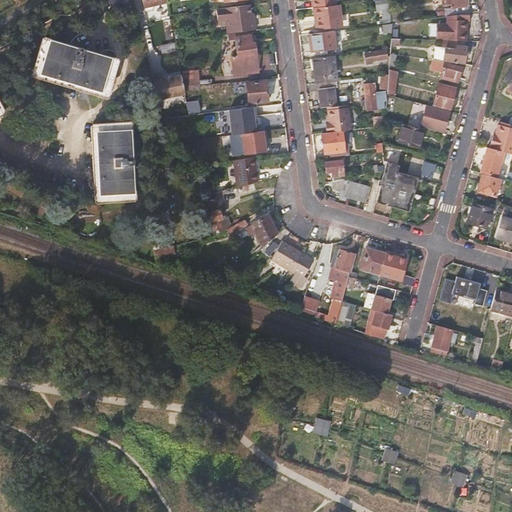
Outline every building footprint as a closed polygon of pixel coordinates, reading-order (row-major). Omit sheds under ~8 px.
[(142,0),(145,10),(146,11),(150,11),(151,9),(150,6),(167,2),(166,0),(142,0)] [(312,1),(313,9),(315,8),(337,5),(338,5),(337,0),(314,0),(315,0),(312,1)] [(380,23),(389,22),(385,0),(384,0),(375,1),(377,11),(381,10),(382,17),(384,17),(384,18),(379,19),(380,23)] [(442,0),(443,4),(451,3),(451,7),(437,9),(438,17),(446,16),(468,13),(466,0),(442,0)] [(129,4),(118,6),(121,15),(131,13),(129,4)] [(337,5),(315,8),(317,21),(315,22),(316,31),(340,27),(337,5)] [(250,6),(216,9),(217,22),(225,21),(227,34),(248,31),(255,30),(254,21),(251,21),(251,15),(250,6)] [(392,11),(394,21),(400,20),(399,10),(392,11)] [(436,40),(466,41),(466,33),(464,33),(464,21),(446,20),(446,24),(436,24),(436,40)] [(382,25),(385,48),(390,48),(391,38),(392,24),(382,25)] [(248,31),(227,34),(228,41),(236,40),(238,56),(232,57),(234,76),(240,76),(259,73),(255,44),(253,44),(252,36),(249,36),(248,31)] [(336,49),(334,31),(309,34),(312,52),(336,49)] [(111,57),(50,40),(39,74),(101,92),(111,57)] [(386,59),(385,48),(365,51),(366,61),(386,59)] [(445,48),(443,61),(464,63),(466,52),(445,48)] [(389,53),(388,69),(394,71),(397,54),(389,53)] [(316,83),(321,82),(337,80),(334,55),(312,58),(316,83)] [(445,63),(441,77),(457,81),(461,68),(445,63)] [(397,72),(394,71),(388,69),(388,74),(387,89),(387,94),(395,95),(397,72)] [(199,74),(184,75),(185,90),(200,88),(199,74)] [(380,88),(387,89),(388,74),(381,75),(380,88)] [(157,99),(184,93),(181,75),(171,77),(171,76),(163,77),(164,78),(162,79),(162,75),(152,77),(157,99)] [(269,101),(266,80),(246,82),(248,103),(269,101)] [(337,80),(321,82),(322,89),(318,89),(321,108),(336,106),(334,87),(339,86),(338,80),(337,80)] [(366,102),(383,99),(382,92),(375,93),(374,84),(364,85),(366,102)] [(455,88),(439,85),(434,104),(449,108),(455,88)] [(366,102),(361,102),(362,104),(366,103),(367,109),(384,107),(383,99),(366,102)] [(269,113),(268,105),(243,108),(244,116),(269,113)] [(348,107),(327,110),(329,123),(325,124),(326,132),(341,130),(351,129),(348,107)] [(449,112),(432,108),(427,127),(444,131),(449,112)] [(421,129),(402,124),(397,141),(417,146),(421,129)] [(492,139),(490,148),(499,151),(511,154),(511,128),(498,125),(496,135),(494,139),(492,139)] [(267,148),(265,127),(241,129),(243,150),(267,148)] [(134,193),(131,129),(96,131),(100,195),(134,193)] [(344,151),(341,130),(326,132),(322,133),(325,153),(344,151)] [(497,157),(499,152),(486,149),(479,173),(482,174),(498,178),(503,159),(497,157)] [(231,160),(237,184),(260,178),(254,154),(231,160)] [(331,170),(332,176),(343,174),(341,161),(326,163),(327,171),(331,170)] [(436,165),(426,162),(423,174),(432,177),(436,165)] [(387,163),(384,170),(376,202),(408,210),(417,178),(397,172),(398,166),(387,163)] [(498,178),(482,174),(478,191),(496,196),(501,179),(498,178)] [(367,187),(341,178),(330,181),(333,190),(340,192),(339,193),(363,200),(367,187)] [(214,187),(217,195),(228,192),(226,184),(214,187)] [(468,222),(487,227),(492,209),(473,203),(468,222)] [(219,209),(208,211),(212,232),(223,229),(230,225),(228,217),(221,218),(219,209)] [(263,247),(278,234),(268,215),(251,223),(263,247)] [(497,238),(511,241),(511,220),(502,218),(497,238)] [(247,224),(244,219),(227,229),(230,234),(247,224)] [(291,269),(300,254),(281,243),(273,258),(272,260),(290,271),(291,269)] [(175,254),(174,247),(152,252),(155,263),(176,270),(179,261),(169,258),(168,260),(161,257),(175,254)] [(406,259),(385,253),(366,248),(360,268),(379,273),(400,280),(406,259)] [(355,254),(341,251),(336,269),(334,268),(331,279),(332,279),(332,281),(336,282),(336,280),(341,281),(347,283),(348,278),(355,254)] [(291,269),(290,271),(308,281),(312,261),(300,254),(291,269)] [(464,297),(472,299),(478,279),(462,275),(461,278),(455,276),(451,290),(465,294),(464,297)] [(378,283),(376,291),(394,294),(396,287),(378,283)] [(342,301),(344,294),(337,293),(332,314),(329,313),(326,323),(329,324),(335,326),(339,312),(342,301)] [(511,297),(495,293),(491,310),(511,315),(511,297)] [(375,311),(385,314),(390,299),(375,295),(371,310),(375,311)] [(356,305),(342,301),(339,312),(335,326),(348,330),(356,305)] [(385,314),(375,311),(368,334),(383,338),(385,328),(387,329),(391,315),(385,314)] [(453,329),(439,326),(433,346),(440,348),(439,352),(446,354),(453,329)] [(483,337),(471,334),(469,341),(476,343),(471,360),(476,362),(483,337)] [(327,436),(331,420),(317,416),(313,432),(327,436)] [(382,460),(395,463),(398,450),(385,447),(382,460)] [(452,481),(463,484),(466,474),(455,471),(452,481)]
